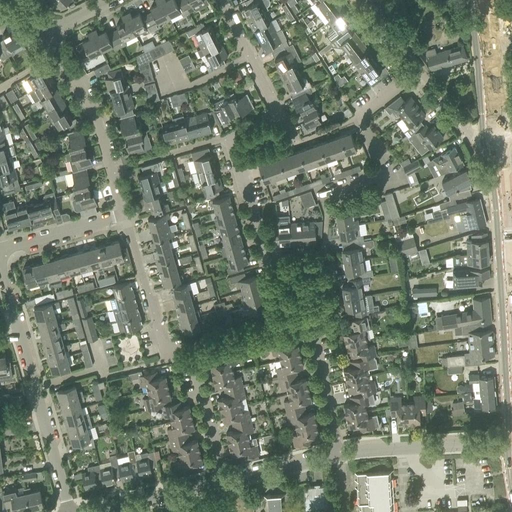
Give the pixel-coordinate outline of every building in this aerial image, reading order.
[(152,12),(147,14),(154,30),(160,27),(158,23),(169,17),(160,0),(155,0),(157,4),(150,8),(152,12)] [(188,13),(181,0),(175,0),(160,0),(169,17),(180,12),(182,16),(188,13)] [(181,0),(188,13),(194,10),(192,5),(203,0),(181,0)] [(243,11),(241,12),(243,15),(244,14),(247,20),(264,12),(268,9),(266,6),(268,4),(269,2),(268,0),(247,0),(244,2),(247,7),(242,9),(243,11)] [(317,0),(314,3),(319,8),(319,7),(323,11),(336,0),(317,0)] [(336,0),(323,11),(326,16),(325,17),(329,21),(343,10),(344,9),(336,0)] [(328,30),(327,35),(326,36),(331,42),(349,27),(346,23),(349,20),(346,15),(347,15),(343,10),(329,21),(328,22),(332,27),(328,30)] [(154,30),(147,14),(141,17),(139,13),(132,17),(130,12),(125,15),(135,34),(140,32),(141,34),(143,35),(145,35),(154,30)] [(266,17),(264,12),(247,20),(253,31),(254,30),(270,22),(267,16),(266,17)] [(118,29),(113,31),(120,47),(126,44),(124,40),(135,34),(125,15),(121,17),(123,21),(116,25),(118,29)] [(270,22),(254,30),(256,35),(257,35),(260,40),(277,32),(271,21),(270,22)] [(203,23),(194,27),(185,32),(188,37),(193,34),(198,45),(215,37),(212,32),(213,31),(210,25),(205,28),(203,23)] [(0,41),(0,43),(8,57),(14,54),(12,50),(19,45),(22,43),(11,24),(7,26),(9,30),(2,34),(4,39),(5,40),(1,43),(0,41)] [(349,27),(331,42),(329,44),(328,44),(331,47),(342,49),(343,48),(347,52),(361,41),(354,32),(353,32),(349,27)] [(120,47),(113,31),(107,34),(105,30),(98,34),(96,29),(91,32),(101,51),(112,46),(114,50),(120,47)] [(277,32),(260,40),(262,44),(261,45),(264,51),(269,48),(272,54),(288,45),(286,40),(286,37),(283,32),(281,29),(277,32)] [(101,51),(91,32),(87,34),(89,38),(82,42),(90,57),(101,51)] [(198,45),(200,49),(197,51),(200,57),(221,46),(218,41),(217,41),(215,37),(198,45)] [(162,43),(167,53),(174,49),(169,40),(162,43)] [(368,50),(361,41),(347,52),(350,57),(353,62),(367,51),(368,50)] [(418,41),(411,45),(418,55),(425,50),(418,41)] [(146,43),(141,46),(144,52),(148,50),(149,49),(146,43)] [(167,53),(162,43),(157,45),(162,55),(167,53)] [(292,44),(288,45),(272,54),(275,59),(274,59),(277,65),(276,65),(279,70),(295,62),(300,59),(292,44)] [(157,45),(153,48),(157,57),(162,55),(157,45)] [(425,52),(430,70),(467,59),(463,45),(436,53),(435,49),(425,52)] [(222,46),(221,46),(200,57),(202,59),(206,61),(209,65),(207,69),(209,72),(225,64),(223,59),(227,56),(222,46)] [(149,49),(148,50),(153,59),(157,57),(153,48),(149,49)] [(153,59),(148,50),(144,52),(135,56),(138,66),(149,63),(148,62),(153,59)] [(367,51),(353,62),(352,63),(359,72),(373,61),(370,56),(371,56),(367,51)] [(315,52),(311,54),(315,61),(316,61),(319,59),(315,52)] [(187,55),(179,59),(182,66),(191,62),(187,55)] [(373,61),(359,72),(370,86),(381,77),(377,73),(381,69),(378,64),(377,65),(373,61)] [(194,68),(191,62),(182,66),(185,73),(194,68)] [(295,62),(279,70),(277,71),(283,81),(299,73),(296,68),(297,68),(295,62)] [(107,63),(102,66),(93,70),(96,76),(110,69),(107,63)] [(245,67),(231,70),(233,79),(247,76),(245,67)] [(120,69),(117,70),(107,72),(109,78),(105,79),(108,91),(109,91),(126,86),(125,79),(123,80),(122,74),(120,69)] [(33,90),(48,80),(46,76),(46,75),(43,70),(27,79),(33,90)] [(151,73),(141,76),(143,83),(154,80),(151,73)] [(299,73),(283,81),(288,92),(290,91),(292,96),(309,87),(311,86),(309,81),(308,82),(305,76),(301,78),(299,73)] [(338,88),(345,82),(338,73),(334,77),(338,88)] [(223,76),(217,79),(220,85),(226,82),(223,76)] [(48,80),(33,90),(29,92),(35,101),(55,90),(52,85),(51,85),(48,80)] [(126,86),(109,91),(111,96),(112,96),(113,101),(130,96),(127,85),(126,86)] [(206,85),(200,88),(204,94),(210,91),(206,85)] [(309,87),(292,96),(291,97),(296,109),(299,107),(302,113),(316,107),(312,100),(310,101),(307,95),(311,93),(311,91),(309,87)] [(17,98),(12,89),(5,93),(11,102),(17,98)] [(55,90),(35,101),(35,102),(40,100),(42,104),(43,104),(46,109),(62,99),(56,89),(55,90)] [(157,92),(146,95),(148,103),(159,100),(157,92)] [(184,92),(177,94),(180,105),(187,103),(184,92)] [(233,93),(226,97),(228,100),(235,114),(241,111),(242,113),(254,107),(247,94),(238,98),(236,99),(233,93)] [(0,96),(0,104),(2,108),(8,104),(3,94),(0,96)] [(180,105),(177,94),(170,97),(173,107),(180,105)] [(130,96),(113,101),(115,106),(114,107),(115,113),(119,112),(121,118),(133,114),(131,108),(134,108),(130,96)] [(403,118),(418,106),(410,96),(402,103),(398,98),(400,96),(384,108),(389,114),(392,111),(395,115),(398,112),(403,118)] [(235,114),(228,100),(226,97),(213,103),(216,109),(212,111),(218,123),(219,125),(230,119),(229,117),(235,114)] [(62,99),(46,109),(49,113),(48,114),(51,119),(67,110),(68,110),(62,99)] [(406,135),(401,139),(403,141),(408,138),(424,125),(423,125),(421,127),(417,122),(425,115),(418,106),(403,118),(406,122),(405,124),(408,128),(403,132),(406,135)] [(316,107),(302,113),(305,120),(303,121),(308,132),(322,125),(317,114),(319,113),(316,107)] [(67,110),(51,119),(50,120),(56,130),(72,121),(69,116),(70,115),(67,110)] [(218,123),(212,111),(206,113),(206,112),(195,116),(200,133),(205,132),(206,132),(212,131),(210,125),(218,123)] [(133,114),(121,118),(122,122),(120,123),(122,130),(125,129),(127,136),(141,132),(139,124),(136,125),(133,114)] [(200,133),(195,116),(184,119),(184,120),(189,137),(195,135),(200,133)] [(178,123),(173,124),(178,142),(190,138),(189,137),(184,120),(178,122),(178,123)] [(178,142),(173,124),(168,126),(168,125),(162,126),(167,145),(178,142)] [(424,125),(408,138),(412,143),(419,137),(424,143),(416,149),(421,155),(429,149),(435,144),(443,137),(434,126),(429,129),(425,124),(424,125)] [(82,129),(72,131),(68,133),(71,144),(68,145),(70,152),(85,148),(83,142),(86,141),(82,129)] [(141,132),(127,136),(129,143),(126,143),(129,155),(152,149),(146,130),(141,132)] [(346,153),(347,153),(356,150),(351,133),(340,137),(346,153)] [(0,146),(8,144),(5,134),(0,134),(0,146)] [(340,137),(330,140),(336,157),(346,153),(340,137)] [(336,157),(330,140),(320,144),(326,161),(336,157)] [(8,144),(0,146),(0,159),(9,156),(16,154),(13,143),(8,144)] [(326,161),(320,144),(309,147),(315,164),(326,161)] [(309,147),(299,151),(305,168),(315,164),(309,147)] [(455,147),(446,152),(433,159),(441,175),(450,172),(464,164),(455,147)] [(85,148),(70,152),(64,154),(66,161),(69,160),(72,172),(86,168),(93,166),(89,154),(86,155),(85,148)] [(196,170),(196,172),(214,167),(212,162),(213,161),(213,160),(211,155),(210,155),(208,148),(191,153),(193,160),(196,170)] [(299,151),(289,154),(295,171),(305,168),(299,151)] [(289,154),(279,158),(285,175),(295,171),(289,154)] [(0,159),(0,171),(13,168),(14,167),(20,166),(18,160),(11,161),(11,162),(10,160),(9,156),(0,159)] [(285,175),(279,158),(269,162),(275,179),(285,175)] [(403,167),(410,163),(407,159),(399,163),(403,167)] [(406,176),(410,173),(422,167),(418,159),(410,163),(403,167),(406,176)] [(140,182),(142,187),(159,182),(156,171),(155,171),(155,170),(158,169),(156,163),(157,163),(157,162),(141,167),(143,174),(138,176),(139,182),(140,182)] [(275,179),(269,162),(258,165),(264,182),(275,179)] [(13,168),(0,171),(0,183),(1,183),(3,189),(13,186),(19,184),(17,178),(18,178),(14,167),(13,168)] [(215,172),(214,167),(196,172),(199,183),(200,182),(218,177),(216,172),(215,172)] [(71,172),(65,174),(68,185),(72,184),(74,192),(88,188),(87,181),(89,180),(86,168),(72,172),(71,172)] [(453,176),(442,182),(442,183),(445,181),(448,193),(449,199),(449,200),(454,199),(471,194),(469,187),(471,186),(469,182),(466,170),(467,170),(466,169),(459,173),(453,174),(453,176)] [(415,184),(410,173),(406,176),(410,186),(415,184)] [(219,177),(218,177),(200,182),(202,188),(203,188),(205,194),(207,199),(219,196),(218,190),(222,189),(219,177)] [(159,182),(142,187),(143,192),(142,193),(144,198),(161,194),(163,193),(159,182)] [(13,186),(3,189),(1,189),(2,195),(15,192),(13,186)] [(73,199),(72,202),(74,210),(77,211),(79,210),(81,216),(85,215),(83,209),(97,205),(93,193),(90,194),(88,188),(74,192),(76,199),(73,199)] [(42,197),(44,201),(44,202),(38,203),(43,221),(55,218),(54,215),(60,213),(53,190),(45,193),(42,197)] [(310,191),(301,194),(299,195),(302,202),(313,198),(310,191)] [(399,217),(400,217),(392,192),(384,195),(386,199),(386,200),(392,219),(399,217)] [(144,198),(143,199),(146,210),(150,209),(152,215),(170,210),(168,203),(164,204),(161,194),(144,198)] [(229,196),(209,202),(210,207),(213,206),(215,212),(232,207),(229,196)] [(315,204),(313,198),(302,202),(304,208),(315,204)] [(432,217),(426,219),(427,223),(450,217),(449,214),(467,209),(467,213),(482,209),(479,199),(470,201),(456,205),(454,199),(449,200),(439,204),(440,204),(442,208),(430,211),(432,217)] [(13,200),(2,203),(10,229),(16,227),(15,226),(21,225),(16,207),(13,200)] [(386,200),(379,202),(384,219),(391,218),(392,219),(386,200)] [(33,204),(27,205),(32,223),(32,224),(43,221),(38,203),(33,205),(33,204)] [(32,223),(27,205),(26,204),(16,207),(21,225),(26,223),(26,224),(32,223)] [(232,207),(215,212),(217,218),(214,219),(215,224),(235,218),(232,207)] [(482,209),(467,213),(461,215),(462,219),(456,221),(459,231),(486,224),(482,209)] [(338,227),(358,224),(357,219),(353,220),(352,212),(336,215),(337,220),(336,222),(337,225),(338,226),(338,227)] [(168,213),(148,219),(151,230),(168,225),(166,219),(170,218),(168,213)] [(277,224),(277,221),(271,222),(272,234),(278,233),(279,245),(291,244),(289,223),(289,217),(282,218),(283,224),(277,224)] [(238,229),(235,218),(215,224),(216,229),(219,228),(221,234),(238,229)] [(314,221),(302,222),(303,243),(316,242),(315,237),(321,236),(322,221),(314,221)] [(302,222),(289,223),(291,244),(303,243),(302,222)] [(338,227),(338,228),(337,230),(338,233),(339,234),(340,239),(347,238),(348,243),(364,241),(363,235),(360,235),(358,224),(338,227)] [(168,225),(151,230),(154,241),(171,236),(174,235),(173,231),(170,232),(168,225)] [(238,229),(221,234),(223,240),(220,241),(221,246),(241,240),(238,229)] [(472,241),(466,241),(467,254),(488,253),(487,240),(486,240),(486,233),(481,233),(472,236),(472,241)] [(413,235),(396,240),(401,255),(418,250),(413,235)] [(154,241),(151,242),(154,253),(171,248),(169,242),(172,241),(171,236),(154,241)] [(241,240),(221,246),(219,247),(222,258),(227,256),(244,251),(241,240)] [(342,251),(343,256),(342,257),(342,260),(344,261),(344,263),(363,259),(362,248),(367,247),(368,248),(372,247),(372,246),(374,246),(373,240),(364,241),(348,243),(348,244),(351,243),(352,249),(342,251)] [(118,241),(107,244),(113,262),(118,260),(120,265),(130,262),(126,247),(121,249),(118,241)] [(107,244),(97,247),(102,265),(113,262),(107,244)] [(97,247),(86,250),(91,268),(97,266),(99,274),(104,273),(102,265),(97,247)] [(171,248),(154,253),(157,264),(177,259),(176,254),(172,255),(171,248)] [(86,250),(76,253),(81,271),(91,268),(86,250)] [(244,251),(227,256),(229,262),(226,263),(228,268),(226,269),(228,274),(243,270),(242,264),(247,263),(244,251)] [(81,271),(76,253),(65,256),(70,274),(81,271)] [(467,254),(459,255),(460,264),(468,263),(488,262),(488,253),(467,254)] [(70,274),(65,256),(55,259),(60,277),(70,274)] [(429,256),(421,259),(423,265),(430,263),(429,256)] [(60,277),(55,259),(44,262),(49,280),(60,277)] [(178,263),(177,259),(157,264),(160,275),(177,270),(175,264),(178,263)] [(365,271),(363,259),(344,263),(346,274),(352,273),(353,279),(353,280),(370,277),(373,276),(372,270),(365,271)] [(49,280),(44,262),(33,265),(38,283),(40,288),(44,287),(45,285),(43,281),(49,280)] [(38,283),(33,265),(23,268),(28,286),(38,283)] [(489,269),(453,271),(454,288),(482,286),(481,278),(489,277),(489,269)] [(177,270),(160,275),(164,286),(184,281),(182,276),(179,277),(177,270)] [(406,270),(400,271),(402,280),(408,279),(406,270)] [(244,273),(234,276),(228,277),(230,283),(236,282),(237,286),(240,285),(242,292),(259,287),(255,276),(246,279),(244,273)] [(106,278),(108,284),(116,282),(114,275),(106,278)] [(347,280),(348,286),(342,287),(344,299),(363,296),(361,284),(370,282),(370,277),(353,280),(353,279),(347,280)] [(108,284),(106,278),(98,280),(99,287),(108,284)] [(84,284),(86,290),(94,288),(92,281),(84,284)] [(130,281),(120,284),(113,286),(116,297),(133,292),(130,281)] [(187,283),(180,285),(170,288),(173,299),(193,294),(192,289),(188,290),(187,283)] [(86,290),(84,284),(76,286),(78,293),(86,290)] [(63,290),(65,296),(73,294),(71,287),(63,290)] [(259,287),(242,292),(244,298),(241,299),(242,304),(262,298),(259,287)] [(424,289),(413,290),(413,298),(424,297),(424,289)] [(65,296),(63,290),(55,292),(57,299),(65,296)] [(133,292),(116,297),(114,298),(115,303),(113,303),(111,306),(112,310),(116,309),(136,303),(133,292)] [(42,296),(44,302),(52,300),(50,293),(42,296)] [(193,294),(173,299),(176,310),(193,305),(191,299),(194,298),(193,294)] [(363,296),(344,299),(346,311),(353,310),(354,317),(364,314),(378,311),(377,305),(373,306),(371,294),(363,296)] [(44,302),(42,296),(34,298),(36,305),(44,302)] [(455,313),(441,315),(441,316),(444,329),(462,327),(475,325),(491,323),(489,297),(473,299),(473,310),(474,312),(455,315),(455,313)] [(79,308),(85,306),(83,298),(77,299),(79,308)] [(265,309),(262,298),(242,304),(243,309),(247,308),(248,314),(265,309)] [(69,309),(76,307),(74,299),(67,301),(69,309)] [(58,301),(44,305),(34,308),(37,318),(54,313),(53,309),(60,307),(58,301)] [(136,303),(116,309),(117,312),(114,316),(116,321),(117,321),(139,314),(136,303)] [(195,312),(193,305),(176,310),(180,321),(199,316),(198,311),(195,312)] [(85,306),(79,308),(81,316),(87,314),(85,306)] [(76,307),(69,309),(71,317),(78,315),(76,307)] [(57,324),(54,313),(37,318),(40,329),(57,324)] [(142,325),(139,314),(117,321),(120,332),(142,325)] [(199,316),(180,321),(183,333),(199,328),(197,322),(201,321),(199,316)] [(346,345),(366,340),(370,339),(367,329),(370,328),(367,317),(349,321),(351,332),(343,334),(346,345)] [(92,319),(83,321),(85,329),(94,327),(92,319)] [(64,322),(57,324),(40,329),(43,340),(60,335),(59,330),(66,328),(64,322)] [(475,325),(462,327),(462,334),(468,333),(469,340),(477,340),(477,341),(493,340),(493,338),(494,338),(493,332),(492,332),(492,330),(476,331),(475,325)] [(94,327),(85,329),(89,340),(98,338),(94,327)] [(82,328),(75,330),(77,338),(84,336),(82,328)] [(60,335),(43,340),(46,350),(63,345),(60,335)] [(280,360),(300,356),(298,345),(288,347),(286,341),(289,341),(289,340),(270,345),(273,356),(279,355),(280,360)] [(368,346),(366,340),(346,345),(349,356),(359,354),(360,359),(376,356),(373,345),(368,346)] [(494,356),(493,340),(477,341),(477,340),(469,340),(470,358),(494,356)] [(86,342),(80,344),(82,352),(88,350),(86,342)] [(63,345),(46,350),(49,361),(66,356),(65,350),(68,349),(70,346),(69,343),(63,345)] [(88,350),(82,352),(84,359),(83,359),(85,368),(93,366),(88,350)] [(237,364),(237,363),(235,353),(216,357),(216,358),(219,357),(220,363),(210,365),(213,376),(233,372),(232,366),(237,364)] [(464,355),(446,357),(446,358),(446,359),(447,366),(462,365),(465,365),(464,355)] [(5,362),(4,356),(0,356),(0,380),(13,379),(10,362),(5,362)] [(71,372),(66,356),(49,361),(52,372),(58,370),(59,375),(71,372)] [(300,356),(280,360),(282,367),(276,369),(278,379),(294,375),(293,369),(303,367),(300,356)] [(376,356),(360,359),(350,362),(352,361),(354,367),(344,369),(346,381),(367,376),(366,370),(377,368),(375,360),(373,360),(372,357),(376,356)] [(400,361),(398,363),(399,366),(401,368),(411,365),(410,359),(400,361)] [(462,365),(447,366),(447,367),(448,373),(462,372),(462,365)] [(148,391),(168,387),(165,376),(155,378),(154,372),(156,372),(138,376),(140,385),(141,387),(146,385),(148,391)] [(233,372),(213,376),(215,387),(225,385),(227,391),(243,387),(240,376),(235,378),(233,372)] [(479,374),(469,375),(469,383),(472,383),(480,382),(480,390),(475,391),(475,393),(480,393),(487,392),(488,395),(495,395),(494,376),(480,377),(479,374)] [(294,375),(278,379),(281,390),(287,389),(288,395),(308,389),(306,378),(296,381),(294,375)] [(367,376),(346,381),(349,392),(359,389),(360,395),(368,393),(372,393),(376,392),(374,381),(368,382),(367,376)] [(99,389),(97,383),(91,385),(94,393),(100,391),(99,389)] [(82,391),(77,392),(75,386),(58,391),(61,402),(83,396),(82,391)] [(168,387),(148,391),(149,397),(143,399),(146,410),(162,406),(160,400),(170,398),(168,387)] [(243,387),(227,391),(228,397),(218,399),(221,410),(241,405),(239,399),(245,398),(243,387)] [(308,389),(288,395),(289,400),(284,402),(286,413),(302,409),(301,403),(311,401),(308,389)] [(102,399),(100,391),(94,393),(96,401),(102,399)] [(481,398),(473,398),(474,408),(481,408),(496,407),(495,395),(488,395),(487,392),(480,393),(481,398)] [(375,404),(372,393),(368,393),(360,395),(350,397),(350,398),(352,397),(353,403),(343,405),(346,416),(366,412),(365,406),(375,404)] [(0,405),(13,404),(11,395),(0,396),(0,405)] [(83,396),(61,402),(64,412),(81,408),(79,402),(85,401),(83,396)] [(414,403),(408,403),(408,424),(420,423),(419,413),(425,412),(425,415),(426,415),(425,412),(425,400),(425,396),(413,396),(414,403)] [(408,424),(408,403),(401,403),(401,397),(389,398),(390,417),(391,417),(391,414),(396,414),(397,424),(408,424)] [(162,406),(164,417),(170,416),(171,422),(191,417),(189,406),(179,408),(178,403),(180,402),(162,406)] [(100,414),(106,412),(103,404),(97,406),(100,414)] [(242,411),(241,405),(221,410),(223,421),(233,419),(235,425),(251,421),(248,410),(242,411)] [(81,408),(64,412),(65,416),(67,423),(90,417),(88,413),(83,414),(81,408)] [(302,409),(286,413),(289,424),(294,423),(296,428),(316,423),(314,412),(304,415),(302,409)] [(366,412),(346,416),(349,427),(356,426),(359,425),(360,431),(358,431),(358,432),(379,427),(376,415),(368,417),(366,412)] [(90,417),(67,423),(70,434),(87,429),(93,427),(90,417)] [(191,417),(171,422),(173,428),(167,429),(170,440),(185,436),(184,430),(194,428),(191,417)] [(251,421),(235,425),(236,431),(226,433),(229,444),(249,440),(248,434),(253,433),(251,421)] [(316,423),(296,428),(297,435),(292,436),(294,447),(313,442),(312,442),(310,442),(309,437),(319,434),(316,423)] [(136,427),(129,429),(130,430),(131,436),(138,434),(136,427)] [(87,429),(70,434),(73,445),(78,443),(81,451),(94,447),(93,439),(91,434),(89,434),(87,429)] [(185,436),(170,440),(172,451),(178,450),(179,456),(199,451),(197,440),(187,442),(185,436)] [(249,440),(229,444),(231,455),(239,453),(241,453),(243,458),(240,459),(259,455),(256,444),(258,444),(256,438),(249,440)] [(129,462),(118,465),(119,472),(122,481),(134,478),(132,472),(134,471),(135,472),(138,471),(136,460),(135,455),(134,450),(127,452),(129,462)] [(141,459),(136,460),(138,471),(140,477),(152,474),(150,465),(156,463),(156,461),(153,451),(147,453),(147,452),(140,453),(141,459)] [(199,451),(179,456),(181,462),(175,463),(177,474),(196,470),(196,469),(193,470),(192,464),(202,462),(199,451)] [(109,456),(110,462),(99,464),(101,476),(104,485),(116,482),(114,473),(119,472),(118,465),(116,454),(109,456)] [(88,467),(89,471),(81,473),(85,490),(98,487),(95,477),(101,476),(99,464),(88,467)] [(393,511),(391,472),(394,472),(393,471),(354,474),(357,474),(359,505),(361,504),(361,511),(393,511)] [(35,472),(21,474),(22,481),(36,480),(35,472)] [(23,486),(2,491),(5,504),(6,507),(13,505),(14,511),(17,511),(29,509),(25,492),(25,493),(24,489),(24,488),(23,486)] [(330,486),(300,488),(304,488),(305,505),(307,504),(308,510),(302,510),(302,511),(332,509),(328,509),(327,496),(325,496),(324,487),(330,486)] [(29,487),(24,488),(24,489),(25,493),(25,492),(29,509),(43,506),(39,489),(31,491),(29,487)] [(281,511),(280,496),(286,495),(262,496),(262,497),(267,496),(268,511),(281,511)]
